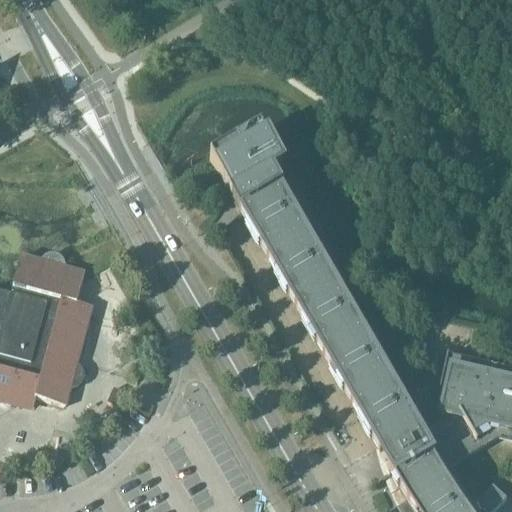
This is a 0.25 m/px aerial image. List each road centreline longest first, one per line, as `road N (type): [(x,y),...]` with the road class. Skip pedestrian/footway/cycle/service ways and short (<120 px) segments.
road 1 (tertiary): [(316,511),(41,37)]
road 2 (unknown): [(417,415),(293,209)]
